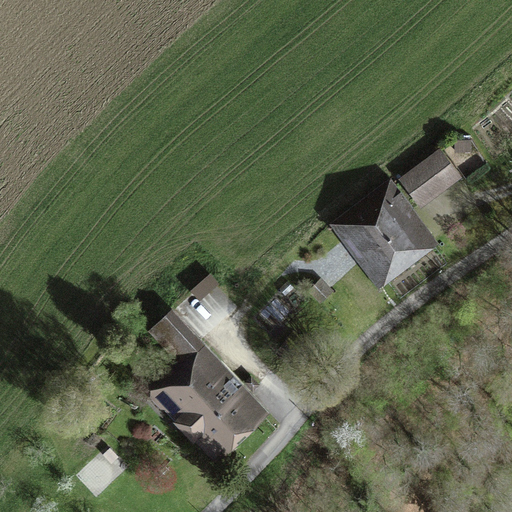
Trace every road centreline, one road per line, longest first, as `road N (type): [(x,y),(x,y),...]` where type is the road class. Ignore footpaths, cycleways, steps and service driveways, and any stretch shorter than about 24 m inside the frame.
road 1 (unclassified): [(212,511),(361,345),(511,236)]
road 2 (track): [(228,332),(251,296),(284,270),(330,270),(347,256)]
road 3 (track): [(299,417),(206,308)]
